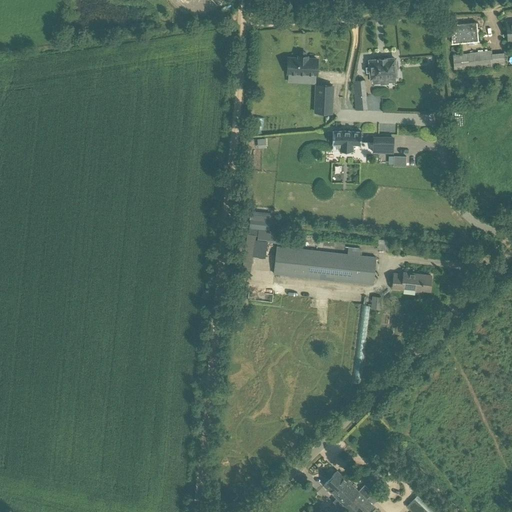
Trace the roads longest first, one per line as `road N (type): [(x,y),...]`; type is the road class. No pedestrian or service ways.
road 1 (unclassified): [(197,511),(244,24)]
road 2 (unclassified): [(511,255),(254,511)]
road 3 (residential): [(354,16),(347,115),(440,120),(450,197),(472,223),(511,236)]
road 4 (residential): [(354,16),(511,4)]
